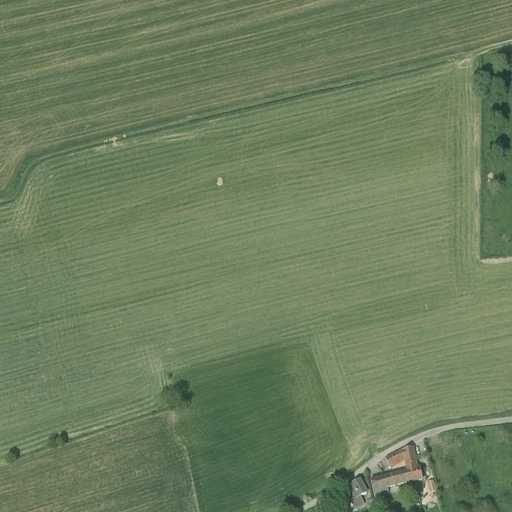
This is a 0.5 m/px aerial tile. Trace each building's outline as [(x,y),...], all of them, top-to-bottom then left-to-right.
[(408,484),(413,482),(422,480),(420,469),(417,469),(416,462),(413,448),(403,451),(406,460),(408,471),(405,472),(408,484)] [(387,470),(406,460),(403,451),(396,454),(383,462),(387,470)] [(388,489),(408,484),(405,472),(385,478),(384,477),(371,481),(376,498),(389,495),(388,489)] [(367,494),(364,489),(360,480),(345,488),(350,497),(340,502),(340,501),(339,502),(344,511),(346,511),(355,508),(356,510),(364,506),(360,497),(367,494)] [(374,500),(366,502),(367,508),(375,506),(374,500)]
